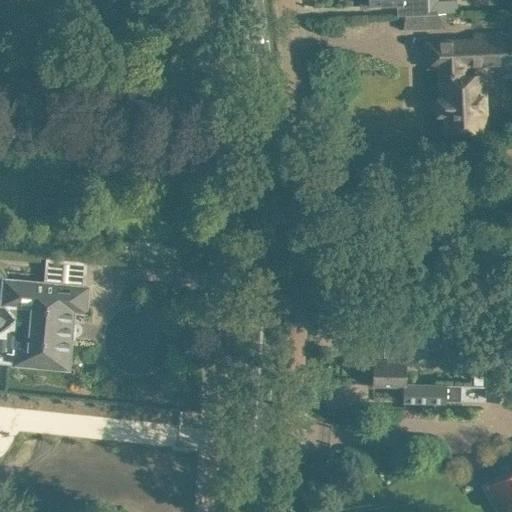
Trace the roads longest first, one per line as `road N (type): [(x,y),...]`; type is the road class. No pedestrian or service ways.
road 1 (tertiary): [(247,511),(264,241),(248,0)]
road 2 (unclassified): [(284,511),(302,254),(288,0)]
road 3 (unclassified): [(218,99),(223,287),(208,511)]
road 4 (residential): [(218,99),(0,84)]
